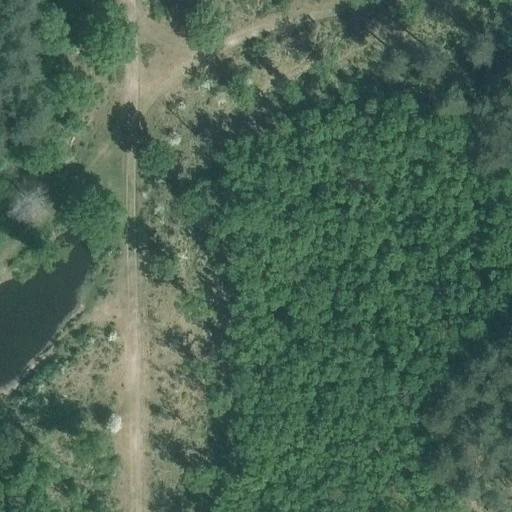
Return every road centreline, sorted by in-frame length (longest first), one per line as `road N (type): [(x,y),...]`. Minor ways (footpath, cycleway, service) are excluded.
road 1 (track): [(124,127),(226,41),(169,40),(130,9)]
road 2 (track): [(226,41),(393,0)]
